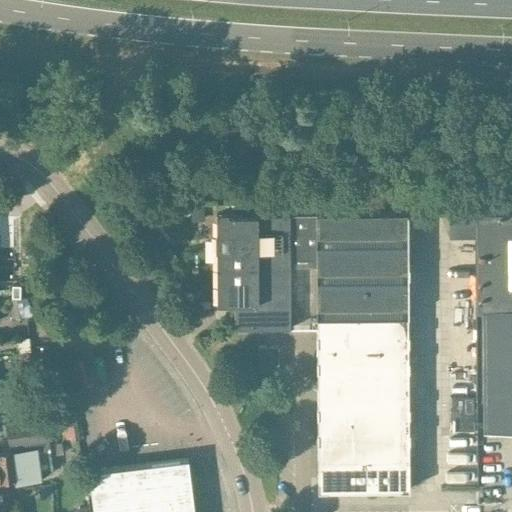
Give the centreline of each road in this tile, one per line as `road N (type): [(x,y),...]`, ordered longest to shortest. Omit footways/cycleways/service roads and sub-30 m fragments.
road 1 (secondary): [(0,9),(151,30),(511,51)]
road 2 (unclassified): [(252,511),(229,433),(180,350),(45,176),(0,152)]
road 3 (secondary): [(511,6),(392,0)]
